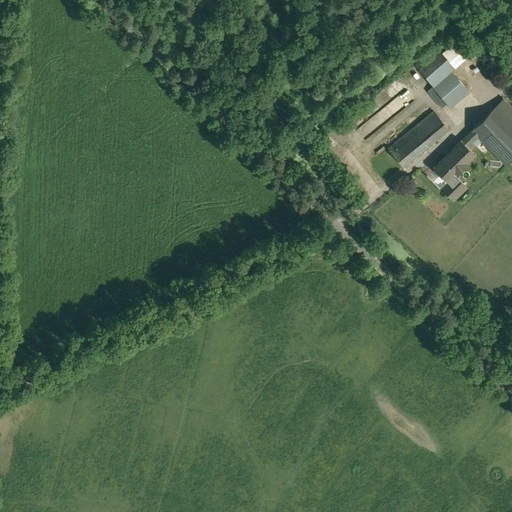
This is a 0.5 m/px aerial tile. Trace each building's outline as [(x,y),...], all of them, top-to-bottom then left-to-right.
[(458,36),(444,49),(456,62),(470,49),(458,36)] [(416,66),(433,85),(453,69),(458,65),(456,62),(444,49),(440,45),(416,66)] [(453,69),(433,85),(445,100),(450,106),(470,89),(453,69)] [(445,100),(433,85),(428,90),(439,104),(445,100)] [(511,158),(511,106),(503,98),(472,128),(473,128),(479,134),(507,163),(511,158)] [(435,110),(389,147),(404,165),(449,127),(435,110)] [(473,128),(462,139),(463,139),(462,140),(469,146),(473,142),(476,144),(482,139),(478,135),(479,134),(473,128)] [(461,140),(434,165),(433,166),(434,167),(434,166),(447,179),(447,180),(448,180),(449,180),(449,179),(455,173),(457,171),(467,162),(466,162),(475,154),(476,153),(475,152),(469,146),(462,140),(463,139),(462,139),(461,139),(461,140)] [(467,185),(455,173),(449,179),(449,180),(448,180),(442,186),(454,198),(467,185)]
